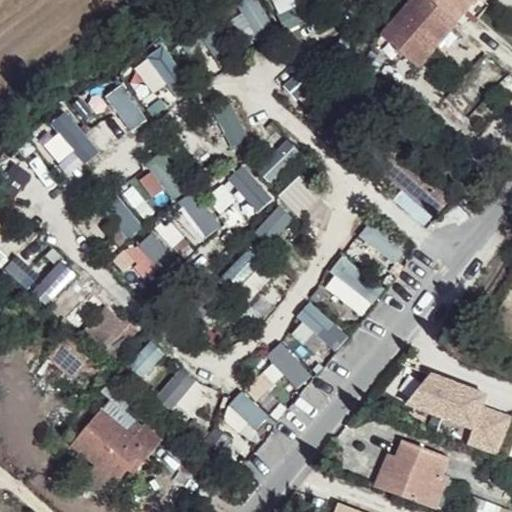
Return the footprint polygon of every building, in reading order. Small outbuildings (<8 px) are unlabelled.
[(243,51),(274,30),(253,0),(251,0),(222,20),(243,51)] [(272,0),(270,1),(282,26),(305,15),(298,0),(272,0)] [(411,0),(381,37),(386,41),(417,68),(476,0),(411,0)] [(218,66),(234,56),(215,28),(200,38),(218,66)] [(377,56),(386,41),(381,37),(380,36),(371,52),(377,56)] [(171,97),(187,87),(165,49),(149,59),(171,97)] [(296,107),(339,77),(322,54),(280,83),(296,107)] [(349,100),(315,131),(329,146),(363,116),(349,100)] [(405,134),(375,158),(427,221),(457,196),(405,134)] [(146,168),(171,201),(187,189),(162,156),(146,168)] [(245,168),(205,197),(217,214),(240,197),(254,216),(271,204),(245,168)] [(171,209),(194,246),(219,230),(196,194),(171,209)] [(103,208),(124,239),(140,228),(118,197),(103,208)] [(269,245),(292,221),(278,208),(255,232),(269,245)] [(174,260),(187,254),(173,222),(160,227),(174,260)] [(357,242),(396,265),(406,247),(367,224),(357,242)] [(150,233),(134,248),(164,279),(180,264),(150,233)] [(221,279),(233,292),(264,264),(252,251),(221,279)] [(346,259),(322,286),(359,320),(384,292),(346,259)] [(76,331),(107,304),(85,279),(53,306),(76,331)] [(310,306),(289,330),(327,362),(348,338),(310,306)] [(122,323),(99,351),(115,365),(120,359),(115,354),(137,329),(131,325),(129,328),(122,323)] [(80,334),(95,347),(102,339),(87,326),(80,334)] [(65,337),(47,357),(74,380),(84,370),(94,379),(103,368),(65,337)] [(259,404),(279,374),(265,364),(245,395),(259,404)] [(186,419),(208,393),(180,368),(157,394),(186,419)] [(488,415),(491,406),(444,388),(424,413),(481,435),(488,415)] [(244,438),(264,414),(241,394),(221,418),(244,438)] [(134,461),(140,465),(160,441),(142,426),(132,438),(100,411),(71,446),(97,465),(117,482),(127,469),(134,461)] [(511,428),(511,423),(488,415),(481,435),(506,444),(511,428)] [(506,444),(481,435),(476,447),(502,456),(506,444)] [(404,441),(398,459),(394,468),(385,465),(378,485),(427,503),(438,473),(441,474),(449,456),(404,441)] [(394,468),(398,459),(389,456),(385,465),(394,468)] [(133,474),(140,465),(134,461),(127,469),(133,474)] [(117,482),(97,465),(92,470),(112,488),(117,482)] [(449,477),(441,474),(438,473),(427,503),(438,507),(449,477)] [(483,502),(478,511),(505,511),(506,511),(483,502)] [(360,511),(339,503),(336,511),(360,511)]
